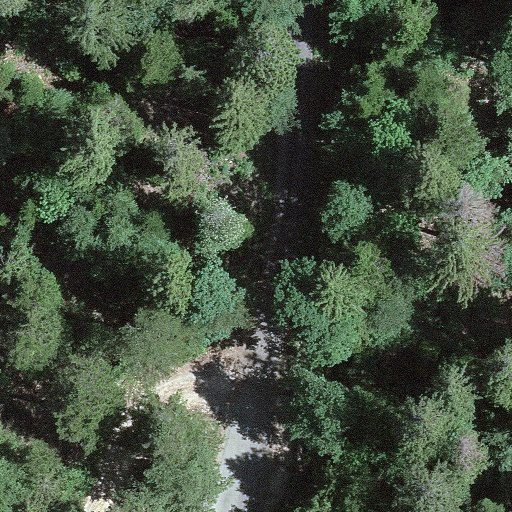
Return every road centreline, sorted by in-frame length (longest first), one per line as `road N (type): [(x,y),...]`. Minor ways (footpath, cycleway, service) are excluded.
road 1 (unclassified): [(297,0),(288,238),(228,511)]
road 2 (track): [(261,369),(117,511)]
